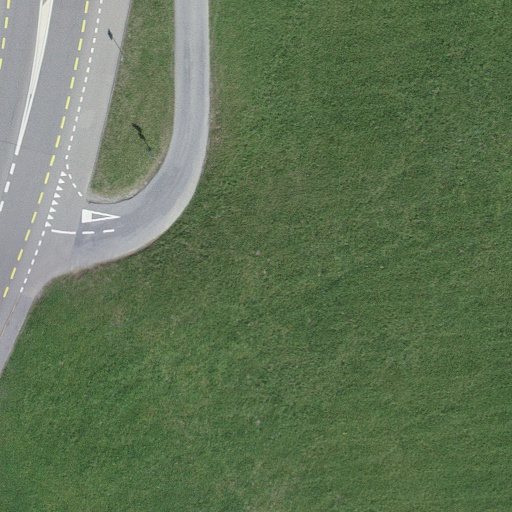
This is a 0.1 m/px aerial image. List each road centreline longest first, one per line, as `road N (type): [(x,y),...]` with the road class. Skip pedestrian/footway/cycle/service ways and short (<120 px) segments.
road 1 (unclassified): [(197,0),(198,126),(181,180),(144,220),(96,233),(51,230),(0,213)]
road 2 (primary): [(44,0),(0,213)]
